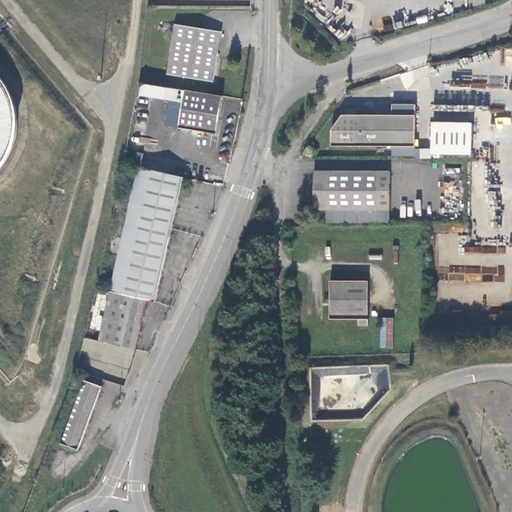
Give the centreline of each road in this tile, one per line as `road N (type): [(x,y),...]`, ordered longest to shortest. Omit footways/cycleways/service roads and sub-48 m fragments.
road 1 (secondary): [(267,74),(241,191),(136,438)]
road 2 (residential): [(267,74),(338,70),(511,18)]
